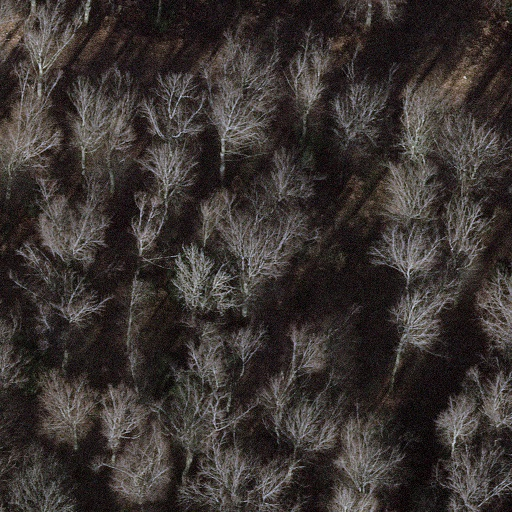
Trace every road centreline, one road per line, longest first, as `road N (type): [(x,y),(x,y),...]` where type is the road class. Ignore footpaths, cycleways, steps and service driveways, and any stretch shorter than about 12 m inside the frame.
road 1 (track): [(511,98),(0,35)]
road 2 (track): [(346,73),(511,176)]
